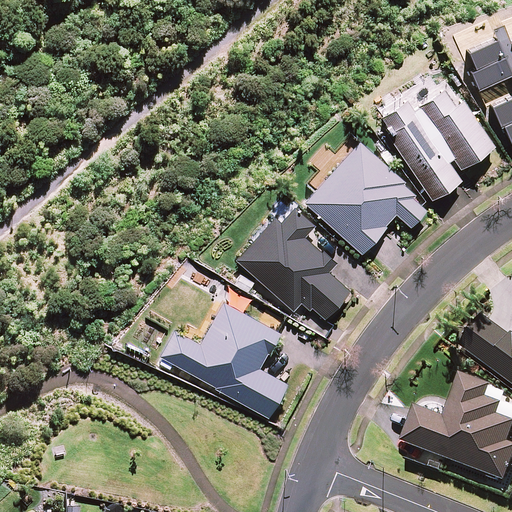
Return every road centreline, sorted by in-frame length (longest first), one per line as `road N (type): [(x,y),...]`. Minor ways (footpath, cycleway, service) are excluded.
road 1 (residential): [(311,461),(379,332),(451,259),(511,216)]
road 2 (residential): [(311,461),(437,511)]
